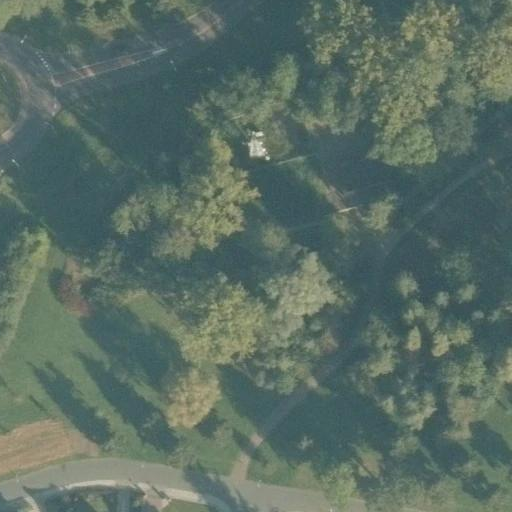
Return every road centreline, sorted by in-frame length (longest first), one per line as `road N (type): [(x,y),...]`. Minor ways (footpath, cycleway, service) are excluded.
road 1 (residential): [(0,498),(111,482),(256,505)]
road 2 (secondary): [(40,111),(167,63),(255,0)]
road 3 (secondary): [(229,0),(166,41),(28,66)]
